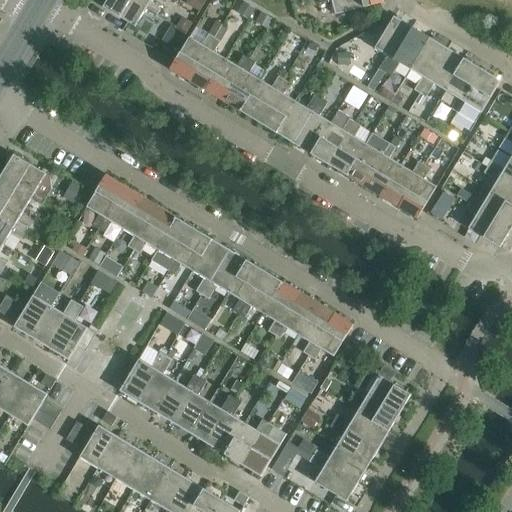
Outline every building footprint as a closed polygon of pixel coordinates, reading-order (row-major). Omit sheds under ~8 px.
[(108,0),(104,8),(136,27),(143,15),(154,21),(157,15),(131,0),(108,0)] [(161,9),(150,3),(152,0),(131,0),(157,15),(161,9)] [(206,0),(192,0),(189,6),(200,12),(207,0),(206,0)] [(318,0),(320,4),(332,1),(337,23),(349,20),(347,12),(383,3),(382,0),(318,0)] [(272,20),(260,13),(254,24),(266,31),(272,20)] [(375,49),(388,56),(380,70),(385,73),(413,28),(394,17),(375,49)] [(183,18),(177,28),(187,33),(192,23),(183,18)] [(216,22),(209,35),(215,38),(216,37),(222,26),(223,26),(216,22)] [(172,25),(163,41),(177,50),(187,34),(172,25)] [(216,37),(215,38),(221,42),(228,30),(222,26),(216,37)] [(391,77),(400,63),(411,70),(430,38),(413,28),(385,73),(391,77)] [(209,35),(202,45),(190,38),(171,70),(189,81),(215,38),(209,35)] [(214,52),(221,42),(215,38),(189,81),(207,91),(226,59),(214,52)] [(422,77),(414,91),(420,94),(448,49),(430,38),(411,70),(422,77)] [(256,49),(250,59),(256,63),(262,52),(256,49)] [(426,98),(434,85),(446,92),(465,60),(448,49),(420,94),(426,98)] [(351,53),(338,54),(339,66),(352,65),(351,53)] [(244,56),(237,66),(226,59),(207,91),(224,102),(250,59),(244,56)] [(254,65),(256,63),(250,59),(224,102),(242,112),(261,80),(266,72),(254,65)] [(457,99),(451,109),(457,113),(483,70),(465,60),(446,92),(457,99)] [(385,74),(379,70),(369,88),(375,91),(385,74)] [(475,124),(501,81),(483,70),(457,113),(475,124)] [(279,77),(272,87),(261,80),(242,112),(259,123),(285,80),(279,77)] [(284,95),(291,84),(285,80),(259,123),(277,134),(297,102),(284,95)] [(368,94),(354,86),(347,97),(361,105),(368,94)] [(395,96),(385,90),(382,95),(391,101),(395,96)] [(315,95),(307,109),(297,102),(277,134),(295,145),(322,99),(315,95)] [(320,116),(328,103),(322,99),(295,145),(312,155),(331,123),(320,116)] [(501,125),(505,117),(493,110),(489,118),(501,125)] [(349,120),(343,130),(331,123),(312,155),(330,166),(355,123),(349,120)] [(355,137),(361,127),(355,123),(330,166),(347,176),(366,144),(355,137)] [(460,131),(450,125),(444,134),(454,140),(460,131)] [(425,129),(420,137),(434,145),(439,137),(425,129)] [(365,187),(390,144),(373,134),(366,144),(347,176),(365,187)] [(442,139),(437,148),(442,151),(448,150),(452,144),(442,139)] [(390,159),(396,148),(390,144),(365,187),(382,197),(401,165),(390,159)] [(53,178),(15,155),(4,174),(46,200),(54,186),(53,178)] [(505,169),(491,161),(488,167),(511,182),(511,158),(505,169)] [(419,162),(413,172),(401,165),(382,197),(399,208),(425,165),(419,162)] [(425,180),(431,169),(425,165),(399,208),(418,219),(437,187),(425,180)] [(484,173),(497,181),(490,193),(511,205),(511,182),(488,167),(484,173)] [(32,199),(42,206),(46,200),(4,174),(0,179),(0,195),(25,210),(32,199)] [(87,208),(100,215),(93,226),(99,229),(125,187),(107,176),(87,208)] [(75,183),(69,192),(84,201),(89,191),(75,183)] [(105,233),(112,222),(123,229),(142,197),(125,187),(99,229),(105,233)] [(462,189),(457,196),(469,203),(473,196),(462,189)] [(484,204),(473,198),(469,204),(511,230),(511,229),(511,205),(490,193),(484,204)] [(29,228),(18,222),(25,210),(0,195),(0,219),(25,234),(29,228)] [(135,236),(128,247),(134,251),(160,208),(142,197),(123,229),(135,236)] [(476,216),(469,229),(471,230),(467,238),(479,245),(484,238),(501,248),(511,230),(469,204),(466,210),(476,216)] [(140,254),(147,244),(158,250),(177,219),(160,208),(134,251),(140,254)] [(11,234),(21,240),(25,234),(0,219),(0,242),(4,245),(11,234)] [(170,257),(163,268),(169,272),(195,229),(177,219),(158,250),(170,257)] [(175,275),(182,265),(193,272),(212,240),(195,229),(169,272),(175,275)] [(204,279),(196,292),(202,296),(230,250),(212,240),(193,272),(204,279)] [(78,243),(74,250),(84,256),(88,249),(78,243)] [(45,246),(36,260),(46,266),(55,252),(45,246)] [(96,248),(89,259),(100,266),(107,254),(96,248)] [(209,300),(217,286),(228,293),(247,261),(230,250),(202,296),(209,300)] [(57,266),(70,274),(77,262),(64,254),(57,266)] [(240,300),(234,311),(239,314),(265,271),(247,261),(228,293),(240,300)] [(116,262),(109,272),(118,278),(124,267),(116,262)] [(246,318),(252,307),(263,314),(282,282),(265,271),(239,314),(246,318)] [(91,283),(100,289),(107,277),(98,272),(91,283)] [(149,282),(143,292),(153,298),(159,288),(149,282)] [(275,321),(269,332),(275,335),(300,293),(282,282),(263,314),(275,321)] [(41,300),(48,288),(41,284),(15,328),(33,339),(52,307),(41,300)] [(281,339),(287,328),(299,335),(318,303),(300,293),(275,335),(281,339)] [(0,307),(0,312),(13,321),(22,305),(7,296),(0,307)] [(72,300),(64,314),(52,307),(33,339),(50,349),(78,304),(72,300)] [(310,342),(303,353),(310,357),(335,314),(318,303),(299,335),(310,342)] [(84,308),(78,304),(50,349),(69,360),(77,347),(83,338),(88,329),(76,321),(84,308)] [(206,331),(212,320),(194,309),(188,320),(206,331)] [(172,332),(179,320),(167,313),(160,325),(172,332)] [(316,360),(322,350),(334,357),(354,325),(335,314),(310,357),(316,360)] [(97,334),(88,329),(83,338),(92,343),(97,334)] [(92,343),(83,338),(77,347),(86,352),(92,343)] [(358,351),(347,345),(341,355),(351,361),(358,351)] [(166,357),(147,346),(139,360),(134,369),(129,378),(120,392),(139,403),(166,357)] [(139,360),(131,354),(125,363),(134,369),(139,360)] [(164,374),(172,361),(166,357),(139,403),(156,413),(175,381),(164,374)] [(134,369),(125,363),(120,372),(129,378),(134,369)] [(0,365),(0,393),(12,373),(0,365)] [(282,365),(277,373),(288,379),(293,371),(282,365)] [(379,375),(370,370),(359,388),(401,414),(412,395),(390,382),(395,374),(384,367),(379,375)] [(12,373),(0,393),(0,409),(10,416),(30,384),(12,373)] [(41,384),(51,390),(56,381),(47,375),(41,384)] [(195,375),(187,388),(175,381),(156,413),(174,424),(201,379),(195,375)] [(318,382),(312,378),(304,390),(311,394),(318,382)] [(199,395),(207,382),(201,379),(174,424),(191,434),(210,402),(199,395)] [(346,389),(365,400),(358,412),(390,431),(401,414),(359,388),(349,383),(346,389)] [(48,395),(30,384),(10,416),(29,427),(33,419),(39,410),(44,401),(48,395)] [(292,388),(285,400),(301,409),(308,398),(292,388)] [(321,389),(315,400),(325,406),(331,395),(321,389)] [(230,396),(222,409),(210,402),(191,434),(209,445),(236,400),(230,396)] [(234,416),(242,403),(236,400),(209,445),(226,455),(245,423),(234,416)] [(53,407),(44,401),(39,410),(48,416),(53,407)] [(62,412),(53,407),(48,416),(56,421),(62,412)] [(308,409),(301,421),(313,429),(321,417),(308,409)] [(48,416),(39,410),(33,419),(42,425),(48,416)] [(112,427),(118,418),(108,412),(103,421),(112,427)] [(351,423),(338,415),(334,421),(380,449),(390,431),(358,412),(351,423)] [(56,421),(48,416),(42,425),(51,430),(56,421)] [(263,420),(257,430),(245,423),(226,455),(243,466),(269,423),(263,420)] [(331,427),(344,435),(337,447),(369,466),(380,449),(334,421),(331,427)] [(87,427),(78,422),(72,431),(81,436),(87,427)] [(281,445),(269,438),(275,427),(269,423),(243,466),(262,477),(281,445)] [(118,437),(100,426),(96,433),(90,442),(85,451),(81,457),(99,468),(118,437)] [(96,433),(87,427),(81,436),(90,442),(96,433)] [(81,436),(72,431),(67,440),(76,445),(81,436)] [(81,436),(76,445),(85,451),(90,442),(81,436)] [(117,479),(135,447),(118,437),(99,468),(117,479)] [(289,442),(284,450),(296,457),(298,455),(309,462),(313,456),(289,442)] [(134,489),(153,458),(135,447),(117,479),(134,489)] [(330,458),(317,450),(313,456),(358,483),(369,466),(337,447),(330,458)] [(358,483),(313,456),(309,462),(323,470),(316,482),(310,478),(303,489),(321,500),(327,490),(347,502),(358,483)] [(152,500),(170,469),(153,458),(134,489),(152,500)] [(169,510),(188,479),(170,469),(152,500),(169,510)] [(171,511),(191,511),(205,490),(188,479),(169,510),(171,511)] [(215,511),(223,500),(205,490),(191,511),(215,511)] [(234,501),(244,507),(249,498),(240,492),(234,501)] [(240,511),(241,511),(223,500),(215,511),(240,511)]
